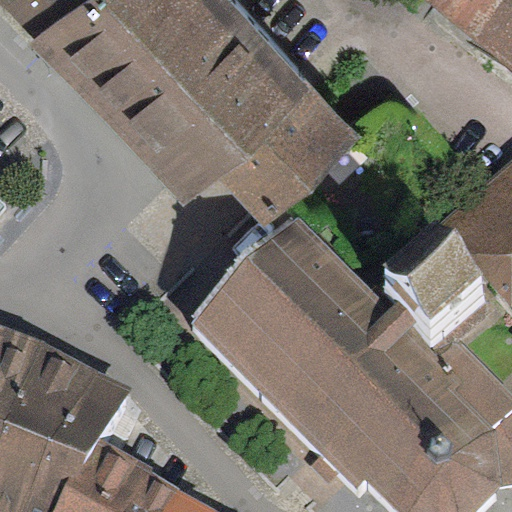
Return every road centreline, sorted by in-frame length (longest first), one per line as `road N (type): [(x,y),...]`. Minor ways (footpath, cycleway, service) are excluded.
road 1 (residential): [(30,278),(143,382),(246,505),(261,511)]
road 2 (residential): [(30,278),(77,234),(95,183),(76,122),(61,106)]
road 3 (residential): [(170,0),(61,106)]
road 4 (residential): [(496,98),(386,0)]
